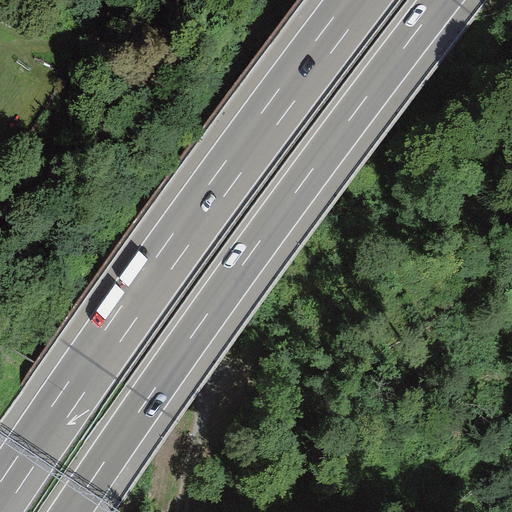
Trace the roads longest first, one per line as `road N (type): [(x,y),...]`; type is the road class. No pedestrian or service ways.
road 1 (motorway): [(72,511),(442,0)]
road 2 (motorway): [(360,0),(0,501)]
road 3 (track): [(182,511),(202,414),(237,337),(305,136)]
